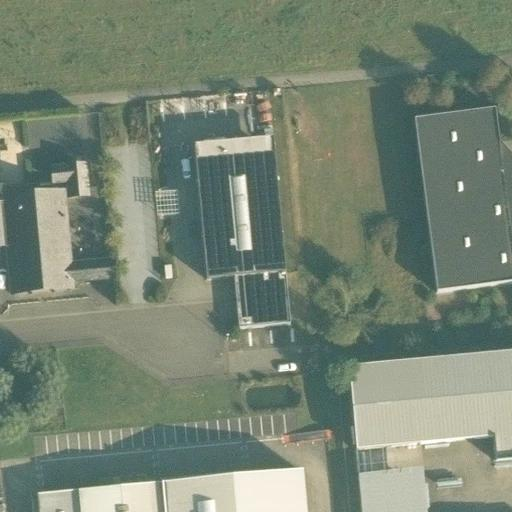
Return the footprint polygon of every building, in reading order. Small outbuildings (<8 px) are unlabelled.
[(413,122),(436,295),(511,285),(511,198),(505,199),(498,145),(494,112),(413,122)] [(194,148),(195,163),(274,156),(273,141),(194,148)] [(511,198),(511,159),(498,145),(505,199),(511,198)] [(206,282),(233,280),(285,275),(274,156),(195,163),(206,282)] [(67,183),(69,197),(86,196),(84,168),(52,171),(53,185),(67,183)] [(0,249),(7,249),(12,295),(33,293),(36,285),(45,285),(50,292),(71,290),(71,284),(69,268),(63,195),(5,200),(3,201),(4,207),(0,206),(0,249)] [(99,265),(100,281),(114,279),(113,264),(99,265)] [(100,281),(99,265),(69,268),(71,284),(100,281)] [(289,327),(285,275),(233,280),(238,332),(289,327)] [(492,440),(494,464),(511,462),(511,356),(348,371),(355,453),(419,447),(492,440)] [(360,511),(424,511),(419,447),(355,453),(360,511)] [(304,511),(301,474),(161,487),(162,511),(304,511)] [(162,511),(161,487),(78,495),(79,511),(162,511)] [(38,511),(79,511),(78,495),(78,494),(37,498),(38,511)]
